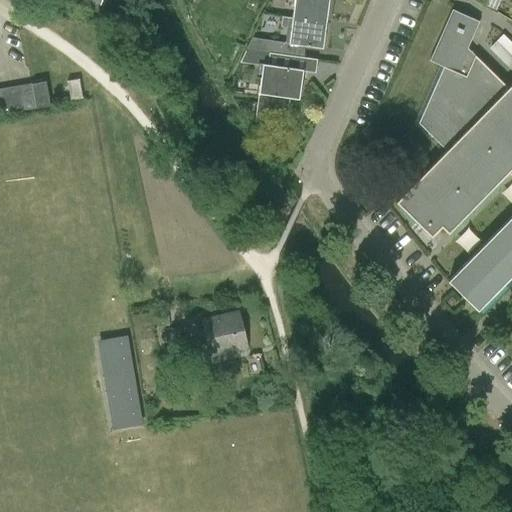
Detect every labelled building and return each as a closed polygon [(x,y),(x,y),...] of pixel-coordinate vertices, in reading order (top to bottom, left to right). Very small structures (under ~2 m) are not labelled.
[(295,0),(293,18),(293,20),(327,24),(329,0),(295,0)] [(446,151),(395,202),(416,222),(431,237),(441,227),(448,233),(508,172),(511,174),(511,175),(511,216),(449,281),(478,311),(511,275),(511,84),(508,88),(473,55),(473,56),(465,52),(478,22),(452,10),(429,61),(442,67),(418,123),(446,151)] [(286,27),(285,42),(290,42),(290,45),(323,50),(327,24),(293,20),(293,18),(282,17),(281,26),(286,27)] [(246,52),(278,56),(282,56),(284,45),(251,40),(246,52)] [(289,99),(298,100),(302,72),(293,71),(295,58),(282,56),(278,56),(246,52),(240,63),(264,67),(257,118),(286,122),(289,99)] [(80,80),(68,82),(72,101),(83,98),(80,80)] [(35,109),(51,106),(47,82),(31,85),(35,109)] [(35,109),(31,85),(19,86),(24,111),(35,109)] [(24,111),(19,86),(8,88),(13,113),(24,111)] [(13,113),(8,88),(0,89),(0,109),(1,115),(13,113)] [(211,359),(249,350),(240,313),(202,322),(211,359)] [(170,355),(184,352),(180,327),(166,330),(170,355)] [(113,429),(142,424),(127,335),(98,339),(113,429)]
